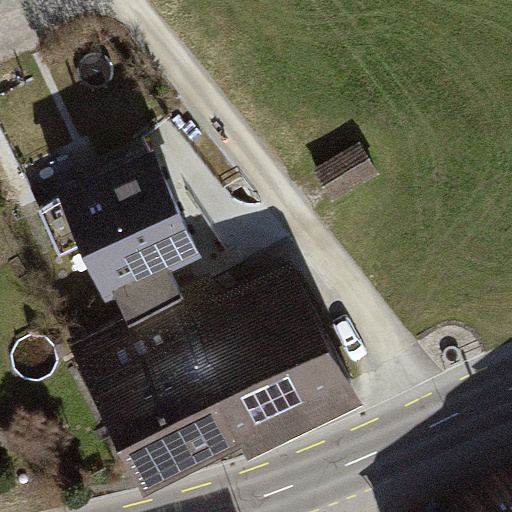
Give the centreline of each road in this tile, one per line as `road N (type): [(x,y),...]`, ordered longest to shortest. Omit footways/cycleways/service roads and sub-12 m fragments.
road 1 (track): [(430,428),(373,321),(259,164),(185,92),(128,0)]
road 2 (secondary): [(511,392),(319,477)]
road 3 (track): [(185,92),(91,102),(0,95)]
